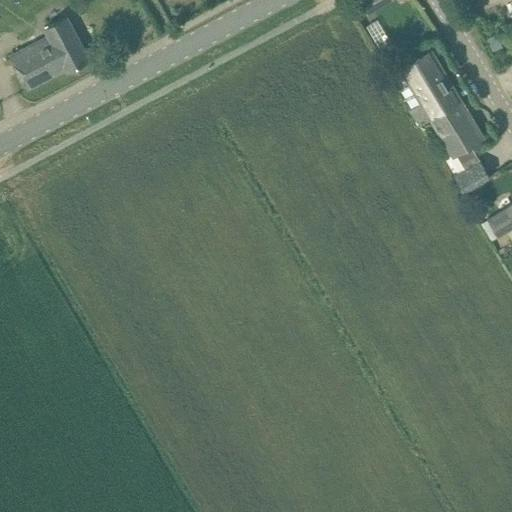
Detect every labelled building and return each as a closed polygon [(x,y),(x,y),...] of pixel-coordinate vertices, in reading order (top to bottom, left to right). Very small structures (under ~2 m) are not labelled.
[(367,14),(380,6),(376,0),(359,0),(360,2),(354,5),(360,16),(366,12),(367,14)] [(8,53),(18,72),(27,89),(66,69),(68,72),(91,61),(81,43),(67,16),(44,28),(47,32),(8,53)] [(431,52),(403,69),(412,83),(413,86),(423,102),(411,109),(420,125),(433,118),(461,102),(431,52)] [(461,102),(433,118),(455,154),(457,153),(467,171),(456,177),(465,191),(473,187),(490,176),(471,145),(482,138),(461,102)] [(496,239),(511,229),(511,202),(484,219),(496,239)]
